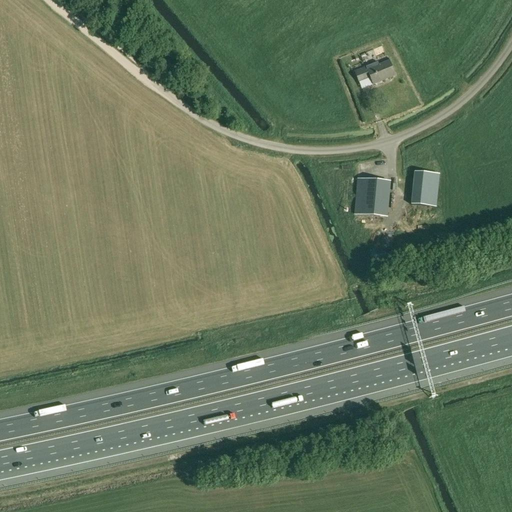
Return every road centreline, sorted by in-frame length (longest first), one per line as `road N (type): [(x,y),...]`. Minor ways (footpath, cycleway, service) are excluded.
road 1 (motorway): [(511,304),(0,430)]
road 2 (motorway): [(0,461),(511,337)]
road 3 (unclassified): [(150,80),(241,137),(303,150),(352,149),(410,132),(467,100),(511,44)]
road 4 (track): [(50,0),(150,80)]
